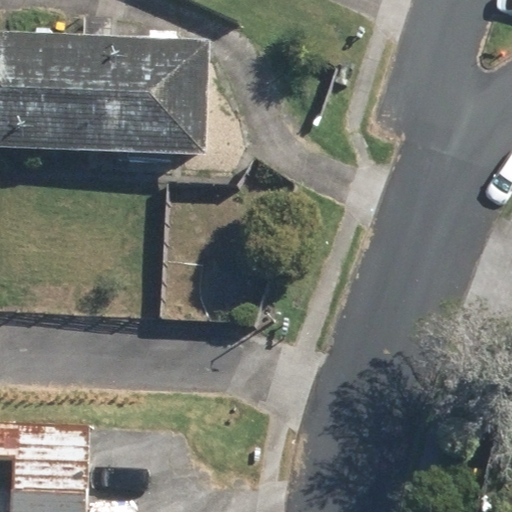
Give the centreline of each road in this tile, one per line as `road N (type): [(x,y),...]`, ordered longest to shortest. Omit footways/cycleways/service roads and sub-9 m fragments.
road 1 (residential): [(437,189),(370,368),(333,511)]
road 2 (residential): [(437,189),(438,71),(458,0)]
